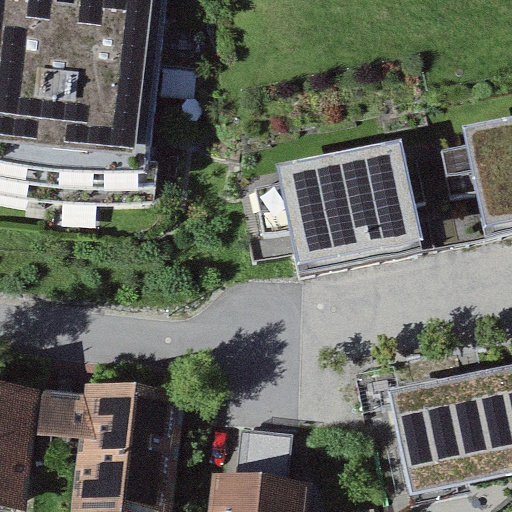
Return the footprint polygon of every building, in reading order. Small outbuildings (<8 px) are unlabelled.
[(163,0),(0,0),(0,177),(25,182),(85,187),(139,180),(163,0)] [(511,126),(457,137),(478,244),(511,237),(511,126)] [(393,152),(265,176),(284,281),(413,258),(393,152)] [(511,375),(376,403),(397,511),(511,487),(511,375)] [(77,407),(0,397),(0,511),(18,511),(26,444),(78,450),(70,511),(172,511),(185,404),(78,391),(77,407)] [(293,445),(240,439),(238,485),(290,491),(293,445)] [(238,485),(205,481),(201,511),(299,511),(302,492),(290,491),(238,485)]
